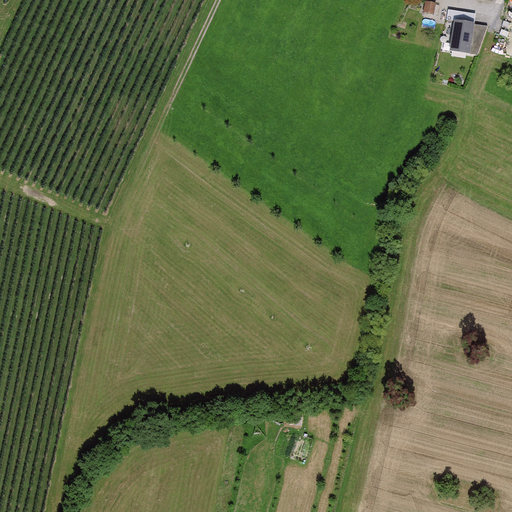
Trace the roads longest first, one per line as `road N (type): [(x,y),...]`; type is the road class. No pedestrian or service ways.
road 1 (track): [(113,223),(219,0)]
road 2 (track): [(113,223),(0,181)]
